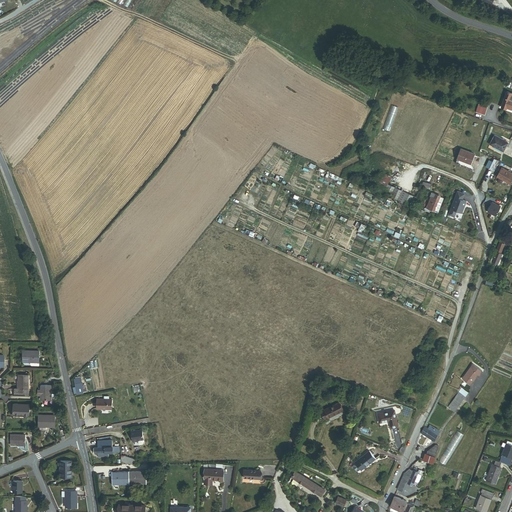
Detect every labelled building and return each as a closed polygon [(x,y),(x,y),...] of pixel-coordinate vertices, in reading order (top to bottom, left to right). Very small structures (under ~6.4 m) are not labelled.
[(507,107),(511,108),(511,92),(508,91),(507,93),(505,93),(504,97),(505,97),(501,107),(507,109),(507,107)] [(398,108),(391,105),(383,129),(390,132),(398,108)] [(490,108),(481,105),(478,113),(487,116),(490,108)] [(509,144),(496,137),(491,146),(504,153),(509,144)] [(475,155),(462,150),(459,159),(472,164),(475,155)] [(495,159),(489,156),(476,184),(480,186),(482,187),(490,169),(495,159)] [(495,159),(490,169),(496,172),(500,162),(495,159)] [(511,183),(511,172),(503,168),(498,177),(511,185),(511,183)] [(415,174),(399,169),(398,171),(401,173),(400,176),(410,179),(411,176),(414,177),(415,174)] [(377,177),(375,183),(387,188),(388,186),(391,177),(383,173),(381,179),(377,177)] [(443,174),(440,181),(450,185),(452,178),(443,174)] [(427,181),(424,188),(432,190),(434,185),(437,186),(439,179),(434,178),(431,178),(427,181)] [(418,198),(404,193),(404,192),(388,186),(387,188),(384,196),(398,202),(412,208),(416,199),(418,200),(418,198)] [(432,197),(426,210),(430,212),(431,209),(438,212),(444,198),(437,195),(437,194),(433,192),(431,197),(432,197)] [(462,215),(467,203),(462,201),(465,195),(457,192),(448,217),(454,219),(456,212),(462,215)] [(496,215),(501,205),(493,201),(488,211),(496,215)] [(425,211),(416,207),(414,212),(423,216),(425,211)] [(500,242),(492,261),(498,263),(502,253),(501,253),(505,244),(500,242)] [(23,351),(23,362),(30,362),(39,362),(39,351),(23,351)] [(471,388),(479,378),(471,372),(464,383),(471,388)] [(28,375),(18,375),(18,389),(28,389),(28,375)] [(73,377),(72,378),(74,387),(73,388),(74,394),(84,392),(82,384),(84,383),(82,375),(73,377)] [(51,385),(41,385),(41,390),(41,392),(41,395),(41,400),(50,400),(51,385)] [(453,413),(467,395),(461,390),(447,408),(453,413)] [(330,407),(345,402),(342,393),(327,398),(327,399),(324,401),(326,408),(330,407)] [(113,399),(98,398),(97,409),(113,409),(113,399)] [(30,405),(13,404),(13,415),(29,416),(30,405)] [(399,409),(382,411),(383,420),(392,419),(393,426),(400,425),(399,409)] [(55,415),(39,415),(38,426),(46,426),(55,427),(55,415)] [(435,440),(440,431),(430,425),(428,429),(425,427),(422,433),(435,440)] [(460,425),(438,462),(444,466),(466,429),(460,425)] [(142,429),(131,431),(133,442),(138,441),(143,440),(144,438),(142,429)] [(473,432),(469,429),(446,467),(451,469),(473,432)] [(25,435),(11,435),(11,445),(18,445),(18,444),(25,444),(25,435)] [(98,447),(91,447),(92,453),(98,453),(99,457),(109,456),(109,452),(120,452),(119,446),(113,446),(112,439),(97,440),(98,447)] [(502,457),(511,461),(511,458),(511,442),(508,441),(502,457)] [(434,463),(439,446),(438,446),(438,445),(436,444),(436,445),(435,445),(428,451),(426,454),(425,454),(423,460),(434,463)] [(363,471),(376,459),(369,452),(356,464),(357,465),(354,468),(359,473),(362,470),(363,471)] [(121,455),(122,463),(136,463),(136,458),(126,455),(121,455)] [(487,479),(496,483),(502,467),(501,467),(502,462),(500,461),(497,460),(495,465),(492,464),(487,479)] [(72,461),(60,461),(60,477),(72,477),(72,461)] [(223,480),(224,469),(205,468),(205,484),(212,484),(212,479),(223,480)] [(405,473),(398,489),(404,492),(408,483),(413,485),(418,473),(417,472),(418,471),(416,470),(417,469),(414,468),(413,471),(410,470),(408,475),(405,473)] [(111,472),(112,483),(152,481),(151,471),(145,471),(145,470),(111,472)] [(261,470),(244,470),(244,478),(260,479),(261,470)] [(324,490),(295,472),(292,477),(321,495),(324,490)] [(22,481),(13,481),(13,492),(22,493),(22,481)] [(476,508),(486,511),(492,493),(483,490),(476,508)] [(77,491),(65,491),(65,507),(77,507),(77,491)] [(25,496),(16,496),(15,511),(26,511),(27,501),(25,501),(25,496)] [(394,496),(390,506),(391,507),(389,510),(393,511),(396,511),(397,511),(398,509),(402,511),(406,501),(394,496)] [(349,501),(338,497),(336,503),(346,507),(349,501)]
